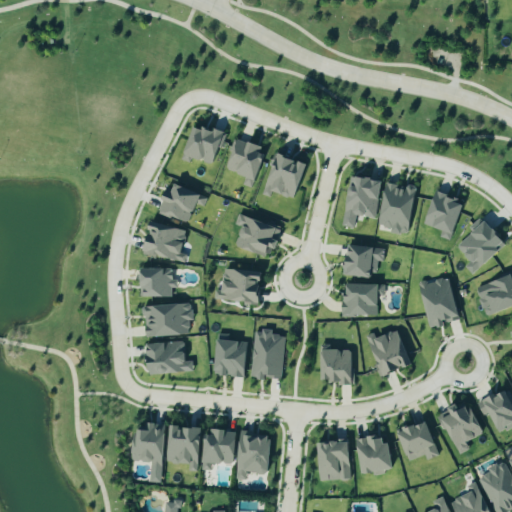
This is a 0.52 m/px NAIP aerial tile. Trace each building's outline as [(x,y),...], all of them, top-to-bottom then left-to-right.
[(183,160),(191,162),(192,157),(214,164),(224,133),(194,124),(183,160)] [(265,155),(260,153),(263,147),(236,138),(225,169),(246,176),(243,185),(253,188),(265,155)] [(294,200),(308,164),(279,152),(262,195),(270,198),(273,191),(294,200)] [(382,180),(351,175),(343,226),(354,228),(356,215),(376,218),(382,180)] [(208,197),(172,182),(159,211),(188,224),(196,204),(204,207),(208,197)] [(416,186),(408,185),(408,187),(385,184),(379,226),(391,228),(391,232),(409,235),(416,186)] [(465,202),(435,192),(425,224),(442,230),(439,237),(452,241),(465,202)] [(267,256),(270,247),(277,250),(284,228),(238,215),(235,224),(243,227),(236,247),(267,256)] [(507,246),(483,216),(469,227),(473,233),(457,246),(470,262),(465,266),(471,274),(507,246)] [(187,231),(152,221),(143,252),(184,264),(187,255),(181,253),(187,231)] [(385,248),(347,245),(345,276),(372,278),(373,263),(384,264),(385,248)] [(171,297),(171,288),(176,288),(176,280),(172,280),(172,269),(141,268),(140,296),(171,297)] [(215,301),(261,303),(262,271),(225,269),(224,291),(215,291),(215,301)] [(511,307),(511,274),(475,289),(486,317),(511,307)] [(460,317),(449,277),(420,285),(431,329),(443,326),(442,322),(460,317)] [(380,284),(348,284),(348,299),(342,299),(342,316),(380,316),(380,290),(380,284)] [(145,337),(189,335),(189,322),(192,321),(192,304),(144,306),(145,337)] [(285,336),(272,335),(272,331),(254,330),(251,378),(266,379),(266,378),(282,379),(285,336)] [(410,366),(397,331),(376,338),(374,333),(366,336),(381,377),(410,366)] [(215,375),(246,377),(247,341),(217,340),(215,375)] [(148,344),(150,374),(194,372),(193,361),(185,362),(184,342),(148,344)] [(323,384),(353,382),(352,349),(321,350),(323,384)] [(483,416),(490,413),(499,433),(511,426),(511,398),(508,389),(477,403),(483,416)] [(438,414),(458,455),(469,450),(466,443),(482,435),(466,401),(438,414)] [(409,464),(438,453),(427,421),(397,431),(409,464)] [(166,424),(148,424),(147,432),(134,431),(133,461),(152,462),(151,471),(164,471),(166,424)] [(200,428),(170,427),(169,463),(189,464),(189,470),(199,471),(200,428)] [(203,470),(211,471),(211,463),(234,465),(237,432),(207,429),(203,470)] [(272,435),(240,434),(238,480),(246,480),(246,473),(270,474),(272,435)] [(357,440),(362,475),(394,470),(389,443),(384,444),(383,436),(357,440)] [(351,480),(350,442),(319,443),(320,481),(351,480)] [(511,477),(505,463),(477,477),(494,511),(509,511),(511,511),(511,477)] [(451,502),(455,511),(490,511),(475,482),(466,487),(469,493),(451,502)] [(430,511),(451,511),(444,496),(432,502),(436,510),(430,511)] [(178,511),(180,500),(178,500),(166,504),(165,511),(178,511)]
